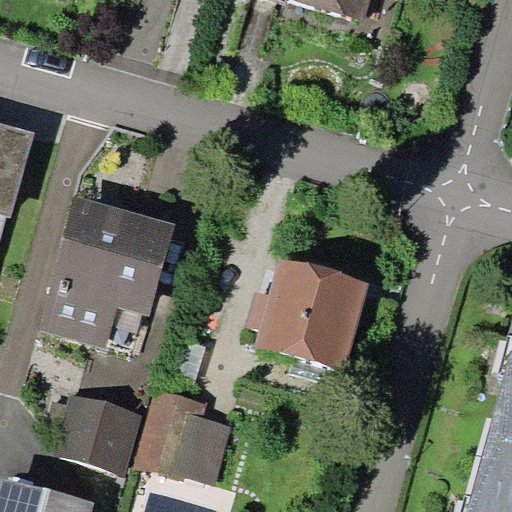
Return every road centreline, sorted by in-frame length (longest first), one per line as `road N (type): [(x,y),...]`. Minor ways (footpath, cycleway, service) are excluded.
road 1 (residential): [(0,69),(455,197)]
road 2 (residential): [(377,511),(455,197)]
road 3 (residential): [(455,197),(511,1)]
